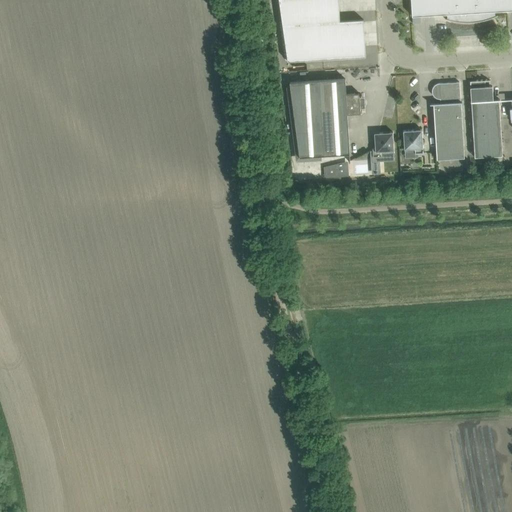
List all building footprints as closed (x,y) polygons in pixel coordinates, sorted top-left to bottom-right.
[(279,0),(288,61),(366,56),(364,19),(340,21),(338,0),(279,0)] [(511,0),(411,0),(412,16),(447,14),(448,19),(445,18),(445,19),(452,21),(465,22),(478,22),(491,18),(490,18),(490,11),(511,10),(511,0)] [(345,79),(290,82),(300,157),(350,154),(347,111),(360,110),(359,93),(346,94),(345,79)] [(471,101),(469,101),(469,102),(471,102),(475,157),(502,156),(499,100),(500,100),(493,100),(492,86),(489,86),(489,81),(491,81),(491,80),(470,81),(471,101)] [(439,99),(440,99),(441,103),(432,104),(432,105),(434,104),(437,159),(464,158),(461,103),(462,103),(462,102),(461,102),(459,82),(439,83),(438,83),(437,84),(436,84),(435,85),(434,86),(433,87),(433,88),(432,90),(432,91),(432,92),(433,94),(433,95),(434,96),(435,97),(436,98),(437,98),(439,99)] [(423,139),(422,132),(414,132),(414,130),(403,131),(404,149),(415,149),(415,154),(423,153),(423,145),(425,140),(423,139)] [(375,137),(375,148),(372,148),(373,157),(381,156),(381,151),(394,151),(393,132),(379,133),(380,134),(375,137)]
